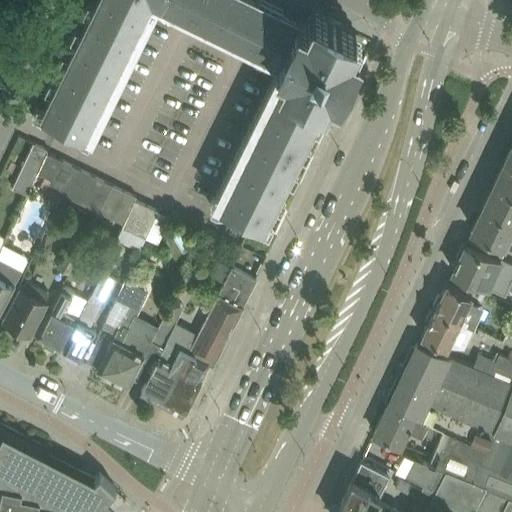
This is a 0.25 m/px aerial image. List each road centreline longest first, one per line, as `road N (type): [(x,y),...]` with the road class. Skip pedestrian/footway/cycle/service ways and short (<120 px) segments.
road 1 (tertiary): [(410,39),(361,164),(214,476)]
road 2 (tertiary): [(302,426),(387,246),(451,16)]
road 3 (residential): [(359,413),(511,98)]
road 4 (residential): [(214,476),(0,373)]
road 5 (residential): [(0,136),(68,0)]
